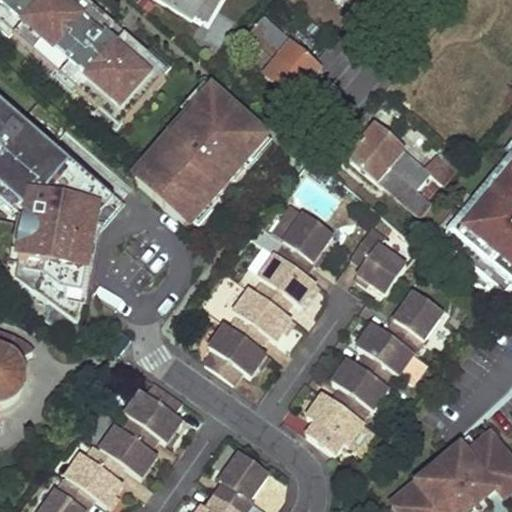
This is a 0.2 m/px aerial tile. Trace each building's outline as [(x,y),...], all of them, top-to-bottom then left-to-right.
[(0,0),(0,16),(19,33),(16,37),(67,82),(70,78),(82,88),(79,92),(102,112),(105,109),(127,128),(169,79),(147,60),(150,56),(109,20),(106,24),(94,13),(97,10),(86,0),(0,0)] [(132,0),(129,0),(127,3),(146,19),(148,14),(132,0)] [(158,0),(194,21),(205,0),(158,0)] [(279,65),(290,52),(264,33),(254,44),(279,65)] [(239,45),(229,57),(241,66),(251,55),(239,45)] [(279,65),(307,88),(320,73),(335,86),(356,62),(338,46),(317,70),(292,50),(290,52),(279,65)] [(307,88),(279,65),(266,80),(294,103),(307,88)] [(197,108),(170,138),(176,143),(139,186),(189,229),(208,207),(211,210),(256,159),(254,157),(269,139),(216,92),(200,110),(197,108)] [(0,191),(33,220),(32,227),(24,225),(19,253),(27,254),(21,284),(55,310),(47,322),(79,346),(92,281),(86,280),(93,242),(87,237),(114,205),(0,106),(0,191)] [(66,123),(74,129),(78,126),(70,119),(66,123)] [(362,146),(390,171),(403,155),(376,132),(362,146)] [(390,171),(362,146),(349,161),(377,185),(378,184),(419,221),(430,207),(390,171)] [(511,154),(438,243),(506,300),(511,292),(511,154)] [(442,192),(454,178),(435,162),(424,175),(442,192)] [(119,209),(114,205),(87,237),(92,241),(119,209)] [(305,280),(334,239),(305,219),(276,260),(305,280)] [(359,279),(388,299),(411,266),(383,247),(389,239),(376,229),(352,262),(365,271),(359,279)] [(242,280),(253,288),(270,263),(258,256),(242,280)] [(301,312),(317,289),(305,280),(276,260),(260,283),(264,286),(256,298),(284,318),(293,306),(301,312)] [(416,359),(455,304),(426,284),(387,339),(416,359)] [(234,320),(242,295),(228,290),(219,316),(234,320)] [(277,347),(293,324),(284,318),(256,298),(251,295),(235,318),(239,321),(231,333),(260,354),(268,342),(277,347)] [(252,383),(268,360),(260,354),(231,333),(227,330),(210,354),(215,357),(207,369),(209,371),(235,389),(243,377),(252,383)] [(429,369),(416,359),(387,339),(375,330),(359,352),(367,358),(358,371),(387,391),(396,379),(400,381),(401,379),(415,389),(429,369)] [(0,429),(3,428),(1,412),(7,410),(13,408),(19,403),(24,397),(26,389),(25,380),(22,372),(16,367),(7,360),(12,346),(0,341),(0,429)] [(375,417),(391,394),(387,391),(358,371),(350,365),(334,388),(342,393),(334,406),(362,426),(371,414),(375,417)] [(174,419),(183,407),(154,386),(145,399),(142,397),(126,419),(129,422),(158,442),(167,448),(183,425),(174,419)] [(349,452),(366,429),(362,426),(334,406),(325,400),(309,423),(317,429),(309,441),(337,462),(346,449),(349,452)] [(158,442),(129,422),(120,434),(117,432),(101,454),(124,470),(142,484),(158,461),(149,454),(158,442)] [(419,486),(393,508),(395,511),(506,511),(508,510),(504,505),(511,498),(511,463),(492,439),(478,450),(470,439),(458,449),(461,453),(467,459),(456,468),(451,461),(432,476),(433,478),(421,489),(419,486)] [(108,511),(124,490),(115,483),(124,470),(101,454),(95,450),(86,463),(83,461),(67,483),(96,503),(108,511)] [(461,453),(451,461),(456,468),(467,459),(461,453)] [(230,511),(252,511),(254,509),(250,506),(269,478),(240,458),(220,486),(224,489),(215,501),(230,511)] [(89,511),(96,503),(67,483),(46,511),(89,511)] [(230,511),(215,501),(208,511),(204,511),(203,511),(202,511),(230,511)]
